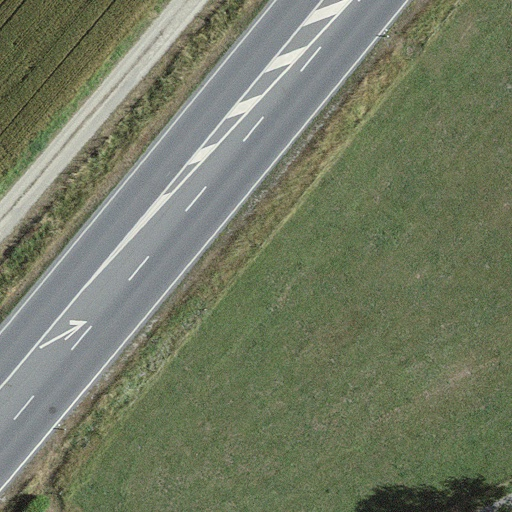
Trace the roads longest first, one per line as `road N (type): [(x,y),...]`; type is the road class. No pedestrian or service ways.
road 1 (primary): [(341,0),(0,413)]
road 2 (track): [(0,224),(190,0)]
